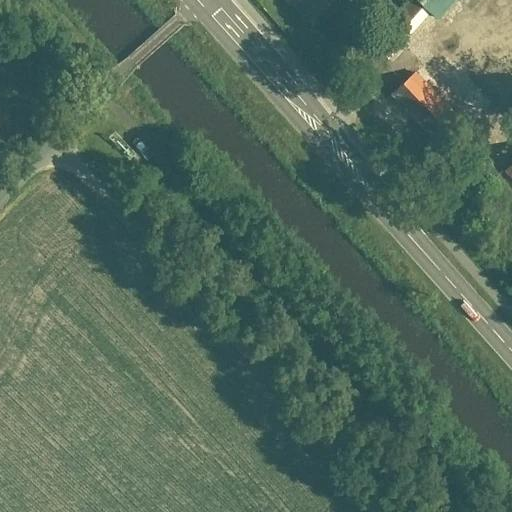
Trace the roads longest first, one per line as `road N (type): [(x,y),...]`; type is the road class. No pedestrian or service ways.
road 1 (tertiary): [(511,349),(199,0)]
road 2 (unclassified): [(0,188),(101,79)]
